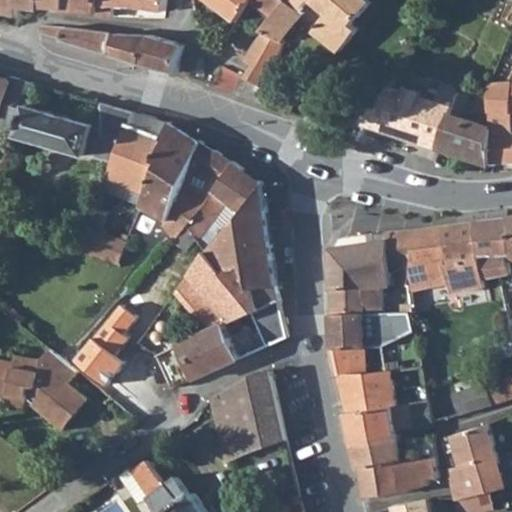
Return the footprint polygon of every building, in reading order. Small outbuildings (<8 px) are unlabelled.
[(0,0),(0,12),(22,15),(23,7),(42,11),(44,11),(44,0),(0,0)] [(44,0),(44,11),(67,14),(67,12),(68,0),(44,0)] [(68,0),(67,12),(98,14),(100,0),(68,0)] [(100,0),(98,14),(98,17),(113,18),(114,8),(134,9),(134,0),(100,0)] [(134,0),(134,9),(163,13),(165,0),(134,0)] [(213,0),(239,17),(251,0),(213,0)] [(269,21),(247,57),(257,63),(252,70),(249,77),(261,85),(269,70),(264,67),(283,37),(281,36),(291,24),(304,5),(302,3),(304,0),(321,0),(330,7),(316,24),(342,44),(360,22),(354,17),(368,0),(283,0),(275,12),(269,21)] [(258,0),(275,12),(283,0),(258,0)] [(39,35),(108,55),(111,34),(51,28),(42,27),(40,29),(39,35)] [(111,34),(108,55),(115,56),(117,34),(111,34)] [(117,34),(115,56),(144,65),(150,37),(117,34)] [(150,37),(144,65),(177,74),(185,46),(152,37),(150,37)] [(225,65),(214,87),(234,94),(243,74),(225,65)] [(243,74),(234,94),(263,105),(269,89),(261,85),(249,77),(243,74)] [(0,132),(23,139),(98,160),(115,165),(131,126),(134,116),(135,113),(102,104),(97,126),(29,107),(35,85),(10,78),(9,81),(0,77),(0,132)] [(383,90),(366,122),(409,137),(424,143),(436,99),(388,84),(383,90)] [(494,85),(489,86),(490,97),(491,115),(490,116),(490,124),(493,163),(511,161),(511,97),(511,95),(511,84),(494,85)] [(269,89),(263,105),(291,114),(294,105),(269,89)] [(436,99),(424,143),(439,148),(448,112),(449,111),(451,104),(436,99)] [(448,112),(439,148),(494,164),(493,163),(490,124),(449,111),(448,112)] [(147,194),(141,208),(166,223),(165,229),(180,239),(188,230),(197,218),(197,211),(189,206),(187,210),(175,203),(191,168),(203,143),(172,124),(165,137),(157,156),(161,158),(147,194)] [(115,165),(110,181),(147,194),(161,158),(157,156),(165,137),(131,126),(115,165)] [(203,143),(191,168),(195,170),(206,177),(220,154),(203,143)] [(220,154),(206,177),(214,182),(218,185),(212,196),(226,207),(238,216),(264,185),(262,183),(230,160),(220,154)] [(214,182),(200,205),(205,208),(206,204),(212,196),(218,185),(214,182)] [(211,250),(173,300),(210,330),(228,321),(232,324),(253,314),(267,308),(262,292),(277,287),(273,255),(270,231),(264,185),(238,216),(226,207),(202,242),(211,250)] [(0,235),(16,240),(21,223),(0,216),(0,235)] [(511,216),(481,221),(486,280),(502,278),(511,276),(511,216)] [(481,221),(388,233),(389,241),(390,266),(407,264),(408,274),(425,272),(428,289),(450,286),(452,296),(487,289),(486,280),(481,221)] [(91,229),(81,253),(119,264),(130,237),(124,235),(122,241),(91,229)] [(332,316),(386,314),(385,288),(392,288),(391,277),(397,276),(397,288),(410,286),(410,282),(408,274),(407,264),(390,266),(389,241),(333,250),(331,252),(332,316)] [(420,280),(410,282),(410,286),(413,304),(423,302),(420,280)] [(277,287),(262,292),(267,308),(281,302),(277,287)] [(132,299),(121,311),(134,323),(145,310),(132,299)] [(267,308),(253,314),(261,333),(268,347),(289,338),(281,302),(267,308)] [(413,304),(406,305),(406,313),(415,313),(413,304)] [(121,311),(80,362),(96,375),(127,339),(123,335),(134,323),(121,311)] [(386,314),(332,316),(332,350),(367,347),(384,346),(418,332),(415,313),(406,313),(386,314)] [(213,333),(159,359),(176,391),(239,361),(243,359),(227,326),(213,333)] [(367,347),(332,350),(338,375),(387,372),(385,354),(368,356),(367,347)] [(74,368),(53,350),(43,361),(15,356),(14,362),(0,359),(0,399),(7,401),(7,404),(16,406),(17,398),(29,401),(35,406),(33,407),(64,433),(91,402),(73,386),(83,375),(74,368)] [(511,379),(456,399),(462,417),(511,402),(511,401),(511,368),(510,369),(511,377),(511,379)] [(387,372),(338,375),(348,415),(398,407),(397,403),(392,371),(387,372)] [(236,387),(212,401),(215,410),(228,464),(252,453),(287,440),(280,411),(274,386),(271,372),(261,374),(253,378),(236,387)] [(429,402),(412,405),(417,429),(433,426),(429,402)] [(398,407),(348,415),(356,441),(400,437),(399,430),(417,429),(412,405),(398,407)] [(448,452),(457,498),(463,496),(505,488),(502,475),(500,464),(490,425),(448,438),(446,439),(445,444),(446,447),(448,452)] [(400,437),(356,441),(358,450),(361,471),(365,470),(438,457),(435,438),(401,442),(400,437)] [(438,457),(365,470),(368,500),(405,494),(430,486),(429,480),(440,479),(438,457)] [(511,459),(500,464),(502,475),(511,470),(511,459)] [(167,486),(150,461),(137,471),(153,496),(151,497),(160,511),(208,511),(196,493),(191,496),(179,478),(167,486)] [(509,511),(505,488),(463,496),(465,511),(509,511)] [(423,501),(396,506),(397,511),(435,511),(433,499),(423,501)]
